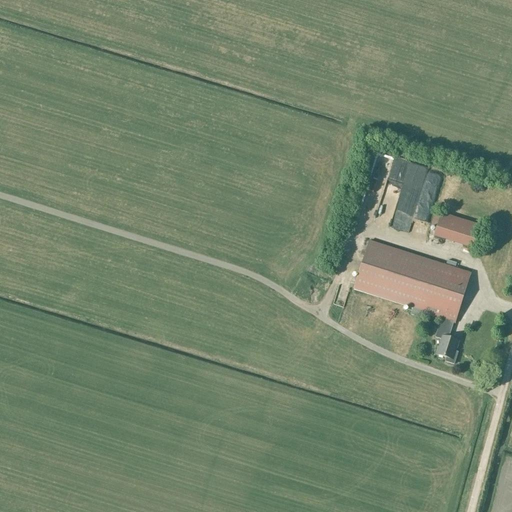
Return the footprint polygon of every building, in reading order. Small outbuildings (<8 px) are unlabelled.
[(373,225),(389,161),(373,157),(357,221),(373,225)] [(410,209),(420,171),(405,167),(397,197),(404,199),(402,207),(410,209)] [(389,229),(405,231),(406,213),(391,211),(389,229)] [(433,237),(434,237),(472,249),(480,226),(441,214),(440,216),(434,214),(431,224),(437,226),(433,237)] [(411,228),(409,233),(412,234),(411,240),(420,243),(424,232),(411,228)] [(368,240),(353,290),(456,322),(471,272),(368,240)] [(298,285),(305,286),(308,271),(301,270),(298,285)] [(331,304),(340,306),(344,287),(335,285),(331,304)] [(441,320),(437,332),(435,338),(442,340),(437,355),(446,358),(445,362),(454,365),(457,353),(455,352),(458,342),(448,339),(453,324),(441,320)]
